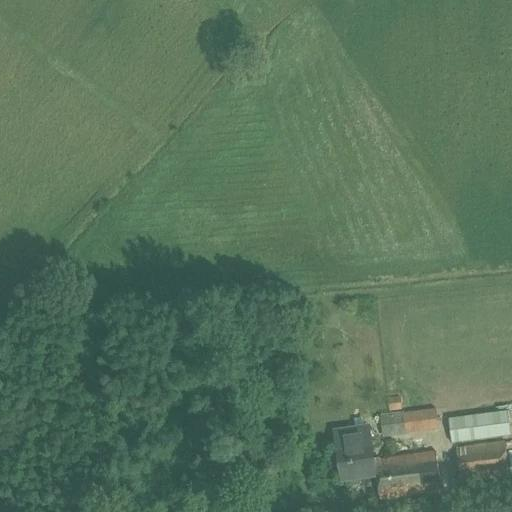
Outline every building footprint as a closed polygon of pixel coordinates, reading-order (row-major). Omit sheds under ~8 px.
[(292,386),(299,375),(284,366),(277,377),(292,386)] [(392,436),(439,429),(436,407),(389,414),(392,436)] [(508,410),(449,418),(451,434),(482,430),(484,440),(511,436),(508,410)] [(375,462),(370,428),(342,431),(336,438),(342,481),(347,480),(347,483),(351,486),(359,485),(362,481),(362,478),(377,477),(380,500),(442,492),(437,454),(375,462)] [(461,483),(510,477),(505,440),(457,447),(461,483)]
